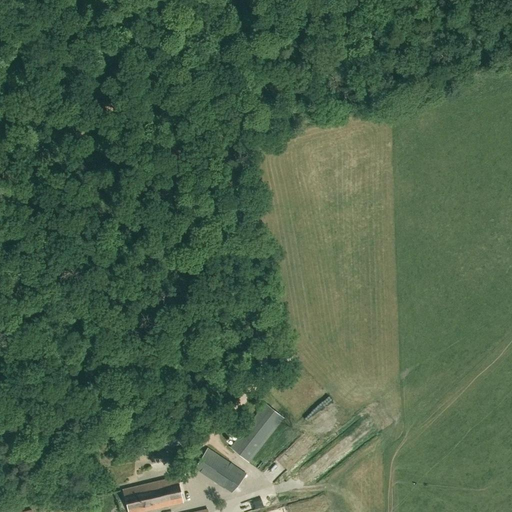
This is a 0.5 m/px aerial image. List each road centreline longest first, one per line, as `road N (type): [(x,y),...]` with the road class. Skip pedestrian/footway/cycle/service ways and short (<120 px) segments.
road 1 (track): [(225,144),(264,365),(257,384),(209,433)]
road 2 (track): [(225,144),(199,0)]
